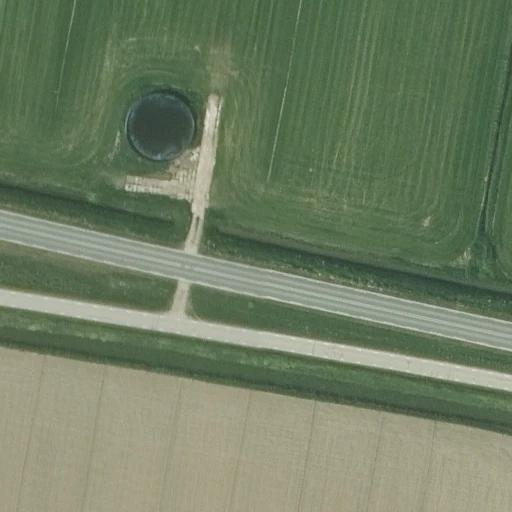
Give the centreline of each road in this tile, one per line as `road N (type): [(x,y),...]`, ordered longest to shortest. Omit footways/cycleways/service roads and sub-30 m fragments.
road 1 (unclassified): [(511,388),(175,326)]
road 2 (secondary): [(511,337),(187,266)]
road 3 (secondary): [(187,266),(0,224)]
road 4 (unclassified): [(175,326),(0,296)]
